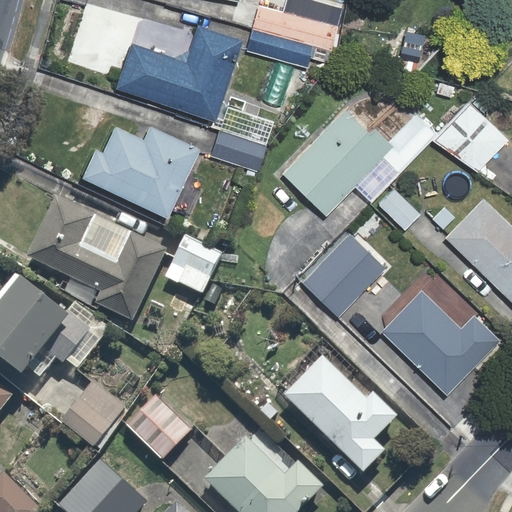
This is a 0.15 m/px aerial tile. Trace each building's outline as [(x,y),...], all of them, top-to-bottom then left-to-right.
[(129,15),(86,0),(53,0),(32,59),(103,85),(129,15)] [(310,44),(332,49),(337,23),(253,4),(243,46),(306,60),(310,44)] [(181,57),(126,39),(112,81),(211,113),(236,35),(193,21),(181,57)] [(467,171),(499,137),(463,102),(433,133),(414,115),(385,145),(340,103),(273,173),(320,217),(349,187),(366,203),(427,140),(467,171)] [(101,149),(85,142),(71,172),(167,217),(200,145),(149,122),(139,142),(110,128),(101,149)] [(213,125),(203,152),(246,167),(255,141),(213,125)] [(394,185),(378,202),(401,225),(418,207),(394,185)] [(162,250),(51,191),(19,251),(97,293),(90,305),(123,323),(162,250)] [(442,202),(428,216),(443,230),(439,234),(511,302),(511,222),(479,191),(456,215),(442,202)] [(215,260),(177,241),(161,274),(198,292),(215,260)] [(51,366),(89,326),(20,261),(0,282),(0,359),(14,373),(36,351),(51,366)] [(475,356),(495,335),(467,308),(455,321),(415,284),(373,329),(440,393),(465,366),(459,360),(469,350),(475,356)] [(370,435),(394,412),(372,389),(366,395),(349,378),(352,375),(327,350),(283,394),(361,472),(384,449),(370,435)] [(120,403),(86,380),(58,424),(92,446),(120,403)] [(157,385),(122,418),(158,456),(193,423),(157,385)] [(286,465),(249,428),(202,475),(238,511),(286,511),(319,480),(295,456),(286,465)] [(3,461),(0,464),(0,511),(37,511),(46,502),(3,461)] [(184,511),(170,499),(157,511),(184,511)]
